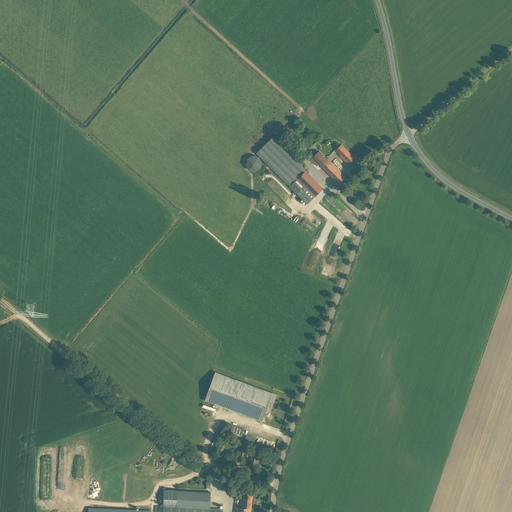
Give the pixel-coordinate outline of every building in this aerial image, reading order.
[(290,187),(289,188),(307,206),(322,190),(303,171),(304,170),(272,138),(256,154),(258,156),(259,157),(260,159),(287,186),(288,186),(290,187)] [(336,150),(349,164),(355,158),(341,144),(336,150)] [(319,151),(313,157),(339,184),(347,177),(329,160),(330,159),(328,157),(327,158),(319,151)] [(246,165),(249,170),(255,172),(261,168),(262,162),(259,157),(253,155),(247,158),(246,165)] [(277,394),(215,372),(205,400),(262,421),(266,409),(271,411),(277,394)] [(244,430),(232,426),(230,431),(242,435),(244,430)] [(251,456),(249,464),(257,466),(260,454),(250,451),(249,456),(251,456)] [(164,490),(163,511),(223,511),(223,509),(211,509),(211,492),(164,490)] [(238,507),(237,511),(250,511),(253,494),(244,493),(243,500),(241,499),(240,507),(238,507)]
